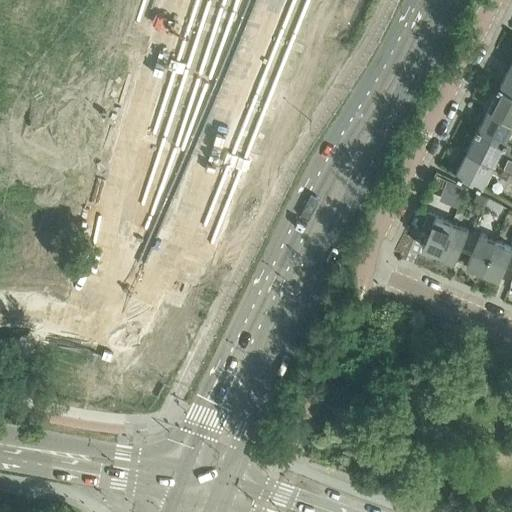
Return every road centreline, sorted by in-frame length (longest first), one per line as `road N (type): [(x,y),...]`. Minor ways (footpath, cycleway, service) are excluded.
road 1 (secondary): [(224,488),(298,303),(452,0)]
road 2 (secondary): [(416,0),(280,258),(181,478)]
road 3 (residential): [(511,326),(366,268),(493,0)]
road 4 (tertiary): [(181,478),(0,445)]
